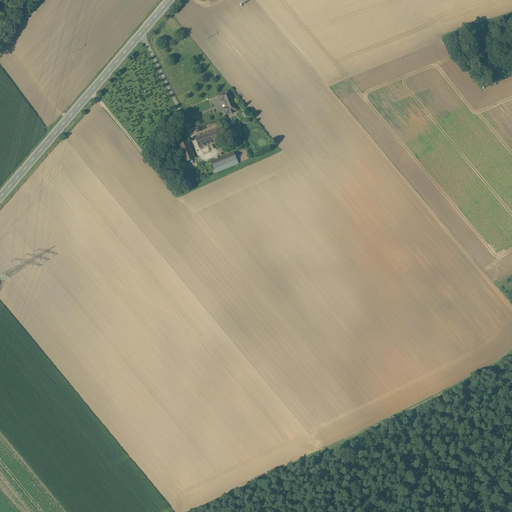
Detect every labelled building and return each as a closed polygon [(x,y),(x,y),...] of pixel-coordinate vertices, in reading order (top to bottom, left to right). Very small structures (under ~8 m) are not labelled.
[(237,109),(229,91),(227,92),(217,96),(220,104),(223,102),(226,107),(223,109),(226,114),(237,109)] [(219,138),(216,130),(194,140),(199,151),(217,144),(215,140),(219,138)] [(192,159),(185,142),(174,147),(181,165),(192,159)] [(234,163),(230,153),(206,163),(210,173),(234,163)] [(203,175),(199,164),(180,172),(185,184),(203,175)]
